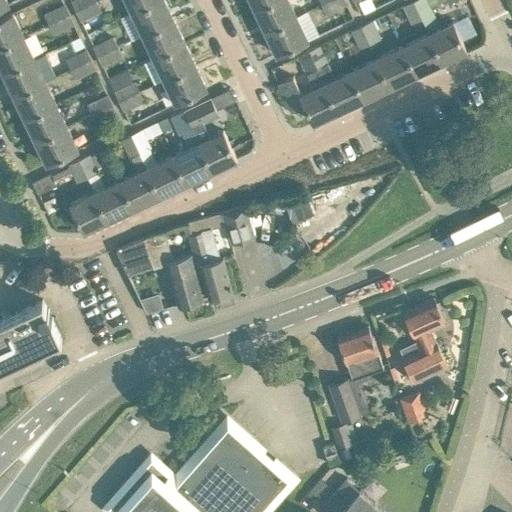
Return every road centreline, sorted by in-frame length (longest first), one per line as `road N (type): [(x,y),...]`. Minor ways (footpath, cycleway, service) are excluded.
road 1 (secondary): [(49,430),(126,367),(388,274),(475,234)]
road 2 (residential): [(9,234),(66,244),(281,156)]
road 3 (residential): [(281,156),(384,115),(511,46)]
road 4 (unclassified): [(442,511),(507,279)]
road 5 (residential): [(281,156),(206,0)]
